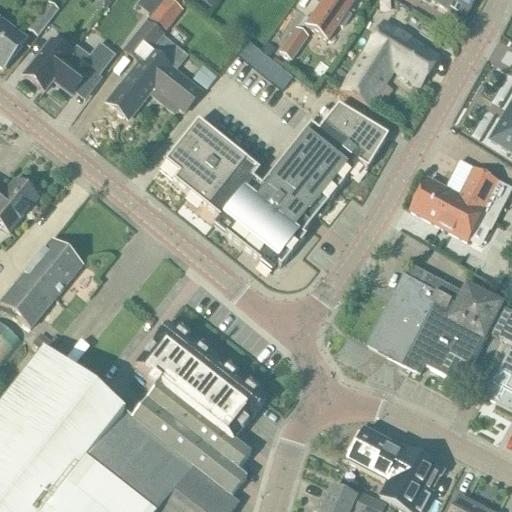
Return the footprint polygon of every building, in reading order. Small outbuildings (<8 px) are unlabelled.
[(163,38),(182,14),(166,0),(124,53),(140,66),(107,106),(127,123),(152,91),(170,70),(150,54),(163,38)] [(342,30),(351,18),(347,15),(354,4),(347,0),(324,0),(309,22),(304,19),(278,55),(290,64),(308,40),(305,38),(309,32),(326,44),(338,27),(342,30)] [(428,0),(463,22),(476,0),(428,0)] [(49,4),(28,31),(38,39),(58,12),(49,4)] [(0,70),(3,73),(27,43),(0,21),(0,70)] [(383,25),(372,42),(364,54),(362,53),(337,91),(369,111),(392,73),(420,91),(439,60),(383,25)] [(49,41),(20,79),(43,96),(52,85),(51,84),(71,58),(49,41)] [(249,45),(239,58),(270,83),(280,70),(268,61),(260,54),(249,45)] [(266,46),(260,54),(268,61),(274,51),(266,46)] [(71,58),(51,84),(52,85),(72,100),(74,97),(89,78),(95,83),(98,79),(113,59),(99,48),(89,61),(76,52),(71,58)] [(152,91),(183,116),(201,94),(170,70),(152,91)] [(193,82),(206,93),(217,81),(204,70),(193,82)] [(511,107),(492,140),(511,152),(511,107)] [(302,237),(309,229),(305,225),(311,217),(315,221),(316,220),(312,216),(321,205),(325,208),(348,180),(344,176),(353,165),(367,173),(387,140),(337,109),(318,134),(310,128),(261,189),(252,182),(259,174),(197,124),(164,166),(178,177),(172,184),(190,199),(196,191),(207,201),(201,208),(230,231),(224,238),(259,266),(265,259),(280,271),(305,240),(302,237)] [(411,215),(468,245),(474,234),(480,237),(484,230),(492,234),(511,194),(511,191),(499,185),(499,184),(474,171),(460,199),(429,182),(411,215)] [(15,184),(6,194),(0,189),(0,228),(9,235),(36,201),(15,184)] [(51,245),(36,263),(67,288),(81,270),(51,245)] [(0,306),(30,332),(67,288),(36,263),(0,306)] [(432,294),(438,282),(413,268),(407,280),(404,278),(395,295),(397,296),(369,350),(406,369),(414,354),(415,355),(444,300),(432,294)] [(438,282),(432,294),(444,300),(415,355),(414,354),(406,369),(420,377),(425,368),(462,388),(489,337),(500,343),(511,350),(511,312),(504,309),(506,305),(468,285),(462,295),(438,282)] [(230,501),(246,482),(237,474),(250,457),(232,443),(262,405),(166,330),(134,370),(150,383),(146,388),(153,394),(131,423),(230,501)] [(41,337),(32,347),(45,357),(53,347),(41,337)] [(511,354),(510,353),(485,400),(511,414),(511,354)] [(233,511),(237,507),(230,502),(230,501),(131,423),(101,400),(100,401),(41,355),(0,407),(0,511),(233,511)] [(382,505),(393,511),(412,511),(425,491),(436,475),(362,435),(346,465),(385,486),(376,502),(382,505)] [(382,511),(384,509),(356,496),(353,501),(331,491),(321,511),(382,511)] [(480,511),(458,500),(452,511),(480,511)]
